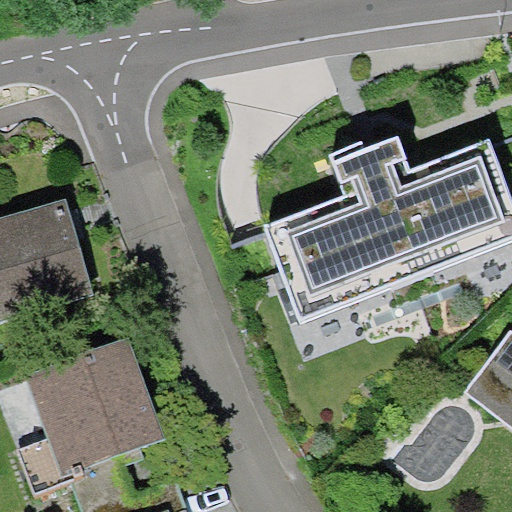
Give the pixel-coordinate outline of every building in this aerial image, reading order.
[(397,137),(333,162),(347,195),(265,227),(302,320),(511,237),(511,198),(488,139),(411,170),(397,137)] [(73,208),(0,230),(0,325),(99,296),(73,208)] [(511,335),(506,330),(462,389),(511,432),(511,335)] [(130,336),(25,371),(48,439),(20,449),(35,495),(71,483),(75,482),(72,472),(164,440),(130,336)] [(189,511),(164,440),(72,472),(75,482),(71,483),(81,511),(189,511)]
